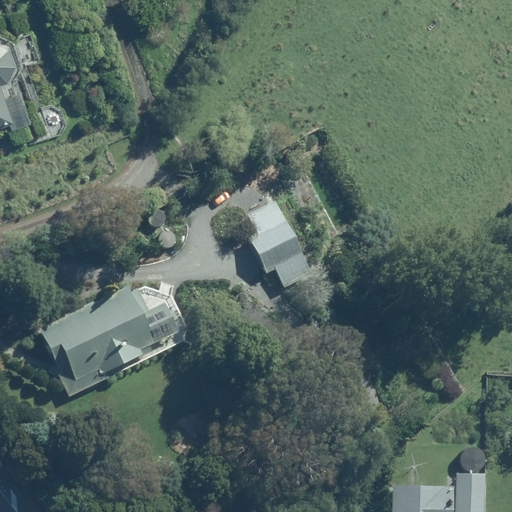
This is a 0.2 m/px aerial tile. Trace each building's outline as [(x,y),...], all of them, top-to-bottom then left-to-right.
[(4,49),(0,47),(0,129),(13,125),(0,92),(0,86),(4,85),(13,73),(4,49)] [(272,201),(234,220),(264,279),(274,274),(283,293),(311,279),(272,201)] [(68,403),(110,383),(106,375),(150,355),(147,349),(173,337),(159,306),(144,313),(131,286),(35,330),(68,403)] [(480,511),(479,476),(452,476),(453,511),(480,511)] [(437,491),(386,490),(385,511),(449,511),(450,495),(437,495),(437,491)]
